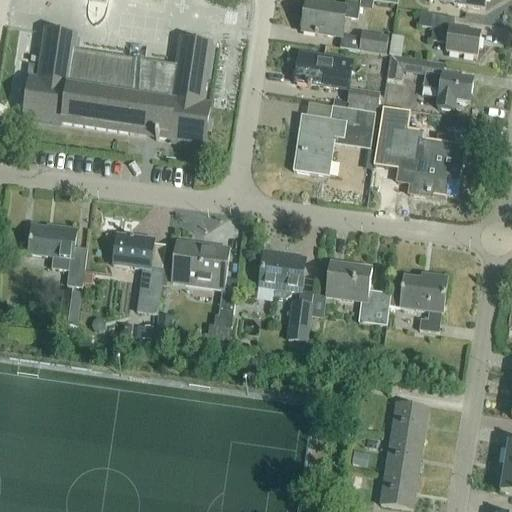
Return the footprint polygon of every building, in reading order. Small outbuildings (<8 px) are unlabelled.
[(485,12),(486,0),(428,0),(428,3),(485,12)] [(360,8),(360,9),(372,11),(373,3),(361,1),(360,8)] [(362,41),(342,38),(345,21),(358,23),(360,9),(360,8),(346,6),(345,11),(307,5),(303,34),(342,40),(340,52),(386,59),(389,39),(362,35),(362,41)] [(455,21),(435,17),(421,15),(419,29),(433,31),(431,44),(448,46),(446,55),(477,60),(481,37),(453,32),(455,21)] [(30,81),(24,120),(205,147),(210,108),(202,107),(211,47),(188,43),(181,42),(177,69),(167,68),(134,63),(74,54),(76,38),(46,34),(41,69),(39,82),(30,81)] [(401,60),(405,40),(394,38),(392,53),(391,58),(401,60)] [(353,71),(337,69),(338,63),(299,57),(295,85),(334,91),(334,89),(350,92),(353,71)] [(419,77),(421,64),(402,61),(400,74),(419,77)] [(30,68),(28,81),(30,81),(39,82),(41,69),(30,68)] [(453,103),(470,106),(474,82),(443,78),(443,79),(426,76),(424,90),(441,92),(438,110),(451,113),(453,103)] [(378,111),(380,96),(350,92),(348,107),(378,111)] [(302,119),(293,174),(330,180),(330,178),(328,178),(334,141),(371,146),(376,117),(361,115),(333,110),(331,123),(302,119)] [(411,125),(426,128),(427,118),(412,115),(411,125)] [(458,184),(463,151),(421,144),(422,137),(393,132),(388,163),(416,167),(413,193),(446,198),(449,182),(458,184)] [(28,257),(53,260),(52,272),(69,275),(67,289),(82,291),(86,262),(73,261),(77,233),(55,230),(54,232),(32,229),(28,257)] [(157,318),(164,272),(151,270),(155,243),(117,238),(113,268),(145,273),(142,295),(141,295),(138,315),(157,318)] [(232,332),(234,321),(239,282),(225,280),(228,252),(178,246),(173,285),(222,291),(219,319),(215,319),(214,329),(232,332)] [(302,292),(306,263),(280,259),(264,257),(260,290),(276,292),(275,302),(286,303),(292,299),(292,294),(301,296),(302,292)] [(390,310),(392,297),(370,294),(372,272),(330,266),(326,300),(362,305),(359,325),(387,329),(390,310)] [(443,317),(448,281),(428,279),(428,284),(405,281),(403,298),(401,311),(429,315),(428,324),(421,323),(420,334),(439,337),(442,317),(443,317)] [(312,320),(314,299),(315,293),(302,292),(301,296),(300,306),(292,305),(287,344),(308,346),(312,320)] [(79,330),(83,296),(64,294),(60,327),(79,330)] [(392,297),(390,310),(401,311),(403,298),(392,297)] [(326,300),(314,299),(312,320),(323,322),(326,300)] [(174,320),(159,318),(155,346),(171,347),(174,320)] [(131,329),(121,327),(120,337),(130,338),(131,329)] [(143,342),(151,343),(153,329),(144,328),(143,342)] [(229,348),(198,343),(196,353),(228,357),(229,348)] [(381,381),(379,393),(391,395),(393,383),(381,381)] [(424,446),(429,412),(397,407),(391,441),(424,446)] [(418,479),(424,446),(391,441),(386,474),(418,479)] [(511,497),(511,471),(504,470),(500,495),(511,497)] [(405,511),(413,511),(418,479),(386,474),(381,508),(405,511)] [(353,489),(368,492),(370,480),(356,477),(353,489)]
